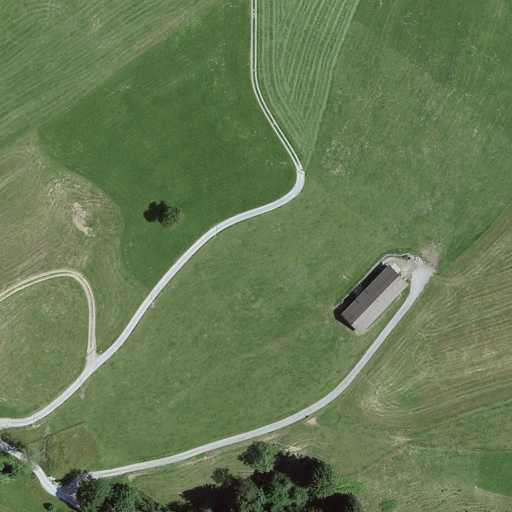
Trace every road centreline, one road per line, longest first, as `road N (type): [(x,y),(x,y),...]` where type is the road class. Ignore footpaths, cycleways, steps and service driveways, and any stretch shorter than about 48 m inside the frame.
road 1 (track): [(0,424),(36,418),(69,394),(205,238),(299,186),(299,165),(261,102),(253,71),(253,0)]
road 2 (track): [(343,304),(387,258),(414,264),(420,285),(333,400),(234,443),(85,477),(72,501)]
road 3 (track): [(0,300),(50,275),(81,276),(96,317),(90,371)]
